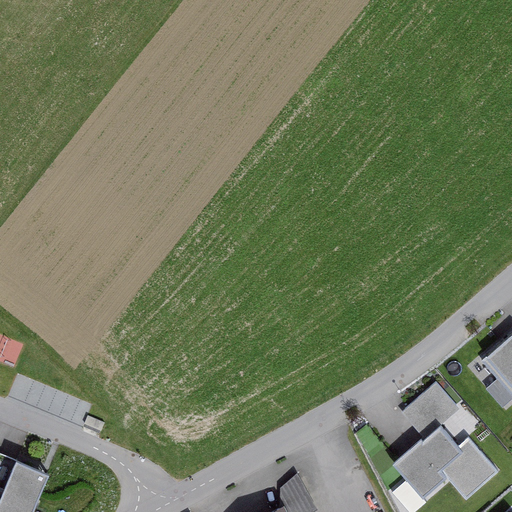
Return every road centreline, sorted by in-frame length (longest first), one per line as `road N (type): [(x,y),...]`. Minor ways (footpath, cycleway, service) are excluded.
road 1 (unclassified): [(511,273),(406,363),(158,508)]
road 2 (residential): [(0,407),(130,469),(158,508)]
